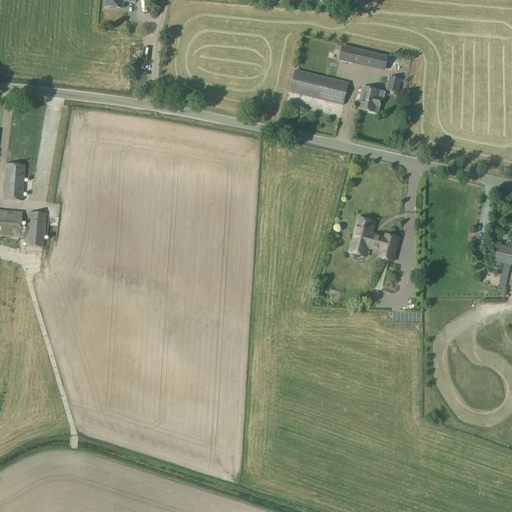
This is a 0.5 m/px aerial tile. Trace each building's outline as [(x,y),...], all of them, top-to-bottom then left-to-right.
[(104,0),(104,7),(122,9),(122,2),(134,3),(134,0),(104,0)] [(344,48),(340,62),(354,65),(354,63),(385,71),(388,58),(344,48)] [(295,71),(290,93),(344,106),(349,85),(295,71)] [(390,76),(386,91),(398,94),(401,79),(390,76)] [(363,88),(358,109),(378,114),(383,93),(363,88)] [(286,94),(284,100),(308,106),(309,100),(286,94)] [(332,112),(333,106),(325,104),(323,111),(332,112)] [(5,165),(2,201),(23,202),(25,166),(5,165)] [(0,210),(0,237),(25,240),(25,247),(43,249),(46,215),(28,213),(27,228),(21,228),(22,213),(18,213),(19,212),(0,210)] [(358,220),(349,255),(364,259),(367,248),(380,251),(378,259),(391,263),(397,239),(385,236),(385,239),(371,236),(374,224),(372,223),(371,220),(363,218),(360,220),(358,220)] [(511,249),(498,246),(496,256),(511,259),(511,237),(511,239),(511,238),(511,249)] [(503,265),(498,288),(501,289),(504,290),(510,267),(503,265)]
